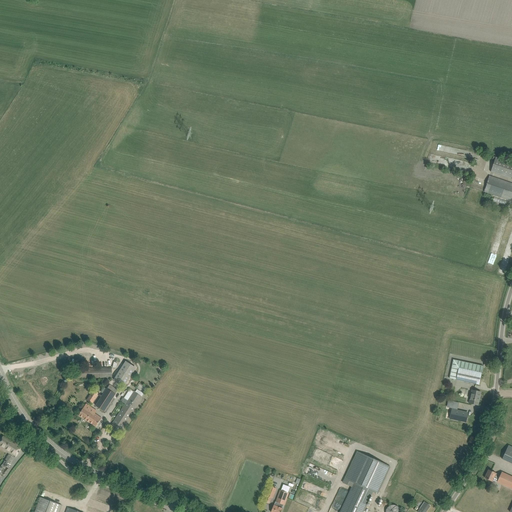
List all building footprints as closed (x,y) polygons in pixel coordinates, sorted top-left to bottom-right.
[(491,172),(510,179),(511,179),(511,162),(496,157),(491,172)] [(511,183),(490,176),(484,192),(511,201),(511,183)] [(480,187),(470,193),(475,204),(486,198),(480,187)] [(492,267),(497,252),(491,250),(486,265),(492,267)] [(453,360),(449,378),(479,384),(483,366),(453,360)] [(114,382),(113,383),(122,389),(134,371),(133,370),(126,365),(125,365),(114,382)] [(116,368),(78,368),(78,378),(116,378),(116,368)] [(109,385),(96,406),(104,411),(118,391),(109,385)] [(94,390),(87,401),(92,403),(98,393),(94,390)] [(469,404),(473,404),(478,405),(481,392),(472,390),(469,404)] [(134,392),(112,426),(120,431),(142,398),(134,392)] [(94,410),(86,404),(79,415),(96,427),(102,418),(92,412),(94,410)] [(452,410),(450,420),(466,423),(468,413),(452,410)] [(2,435),(0,438),(0,446),(15,456),(20,448),(2,435)] [(502,460),(511,464),(511,446),(509,445),(502,460)] [(352,487),(340,511),(363,511),(372,492),(377,494),(390,466),(358,452),(343,483),(352,487)] [(11,456),(8,454),(0,467),(0,472),(4,475),(11,464),(7,462),(11,456)] [(488,470),(485,478),(492,481),(493,480),(511,488),(511,476),(502,472),(500,475),(488,470)] [(265,502),(270,504),(272,498),(273,498),(277,489),(270,486),(265,502)] [(284,505),(289,493),(281,490),(276,502),(275,502),(271,511),(281,511),(283,509),(282,509),(284,505)] [(423,499),(422,498),(418,495),(414,500),(419,503),(423,499)] [(41,497),(39,502),(35,511),(58,511),(61,505),(41,497)] [(418,511),(426,511),(430,506),(425,502),(424,503),(425,503),(418,511)]
